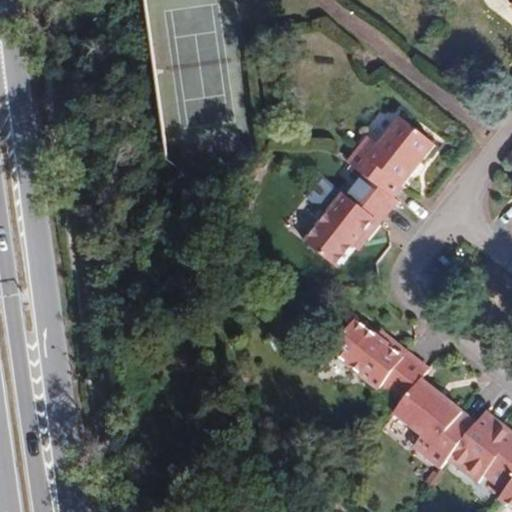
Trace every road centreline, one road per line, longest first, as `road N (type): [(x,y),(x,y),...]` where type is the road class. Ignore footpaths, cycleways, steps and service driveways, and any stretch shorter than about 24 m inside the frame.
road 1 (primary): [(58,511),(6,0)]
road 2 (secondary): [(57,511),(0,208)]
road 3 (residential): [(448,209),(388,292),(511,386)]
